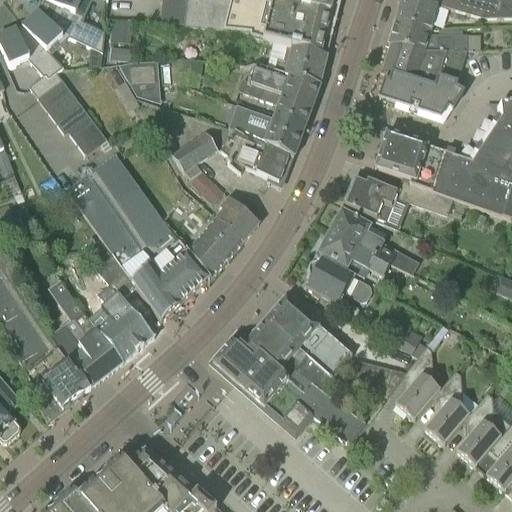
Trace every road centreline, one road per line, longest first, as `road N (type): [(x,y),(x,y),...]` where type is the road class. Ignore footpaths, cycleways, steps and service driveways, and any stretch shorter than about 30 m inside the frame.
road 1 (tertiary): [(174,359),(240,292),(298,203),(370,0)]
road 2 (residential): [(347,511),(174,359)]
road 3 (residential): [(118,409),(233,511)]
road 4 (tertiary): [(4,511),(118,409)]
